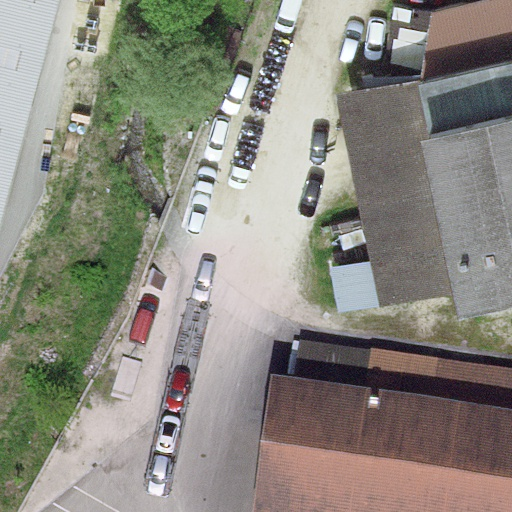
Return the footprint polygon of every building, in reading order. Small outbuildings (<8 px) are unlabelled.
[(0,0),(0,234),(60,0),(0,0)] [(420,80),(511,60),(511,0),(481,0),(433,10),(420,80)] [(511,304),(511,60),(420,80),(432,138),(419,141),(449,292),(457,317),(511,304)] [(380,305),(449,292),(419,141),(432,138),(420,80),(339,96),(372,260),(380,305)] [(380,305),(372,260),(330,268),(338,313),(380,305)] [(294,378),(511,408),(511,367),(300,338),(294,378)] [(511,511),(511,408),(294,378),(271,375),(251,511),(511,511)]
